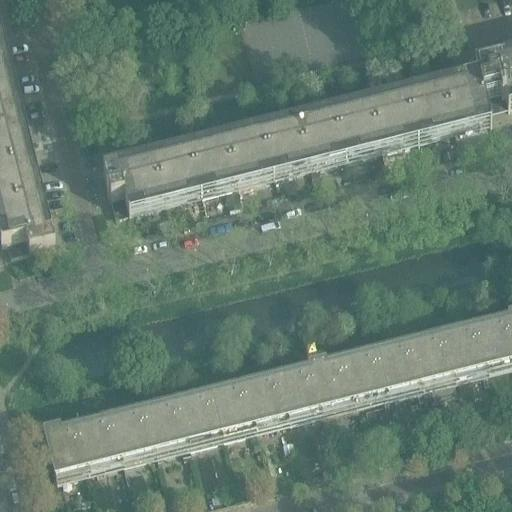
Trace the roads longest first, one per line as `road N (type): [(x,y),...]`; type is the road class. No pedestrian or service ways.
road 1 (residential): [(100,288),(511,180)]
road 2 (residential): [(100,288),(36,44),(58,0)]
road 3 (residential): [(352,511),(511,472)]
